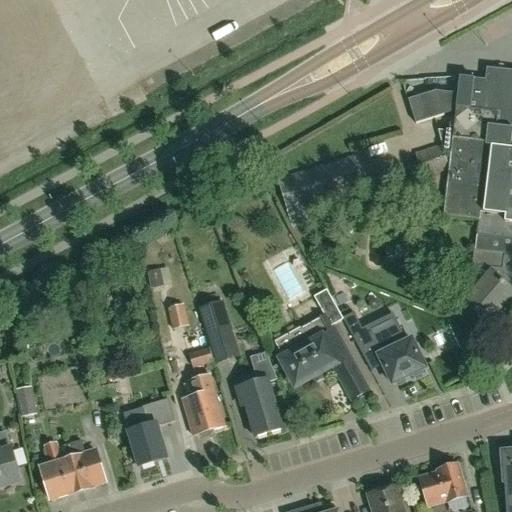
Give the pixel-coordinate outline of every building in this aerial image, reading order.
[(474,252),(501,255),(503,239),(511,239),(511,71),(486,69),(485,81),(459,78),(453,131),(442,218),(477,222),(476,236),(474,252)] [(415,125),(439,118),(432,94),(408,101),(415,125)] [(352,157),(277,180),(293,231),(317,224),(311,208),(364,192),(352,157)] [(474,252),(474,253),(473,253),(472,266),(491,268),(490,275),(463,306),(486,326),(511,295),(511,293),(511,292),(511,270),(502,270),(503,256),(501,256),(501,255),(474,252)] [(75,269),(79,293),(95,290),(91,266),(75,269)] [(332,328),(340,323),(342,322),(325,292),(312,299),(322,317),(300,329),(303,335),(291,341),(292,343),(277,351),(282,360),(279,362),(295,390),(333,369),(351,401),(367,392),(332,328)] [(224,304),(200,311),(216,366),(240,359),(224,304)] [(172,331),(189,326),(184,305),(167,310),(172,331)] [(426,369),(412,340),(406,343),(400,329),(373,342),(366,328),(362,330),(354,314),(342,320),(367,364),(376,360),(380,369),(383,367),(392,385),(411,376),(414,378),(421,374),(422,371),(426,369)] [(192,369),(213,364),(209,350),(189,355),(192,369)] [(192,437),(224,427),(209,376),(188,383),(192,398),(182,401),(192,437)] [(241,407),(245,406),(249,420),(246,423),(250,435),(254,435),(254,438),(281,430),(272,397),(270,398),(265,379),(236,388),(241,407)] [(21,418),(37,415),(31,387),(16,390),(21,418)] [(137,468),(166,459),(156,428),(173,423),(167,400),(141,408),(147,426),(127,432),(137,468)] [(64,462),(75,494),(90,489),(89,486),(91,486),(93,487),(99,485),(100,483),(103,482),(94,453),(84,456),(80,442),(64,447),(68,461),(64,462)] [(49,502),(75,494),(64,462),(61,463),(55,444),(44,447),(49,466),(39,469),(49,502)] [(0,488),(20,483),(10,450),(0,453),(0,488)] [(511,511),(511,452),(502,453),(504,484),(508,483),(510,508),(508,508),(508,511),(511,511)] [(467,497),(457,467),(436,473),(437,474),(419,479),(428,509),(430,509),(430,511),(445,511),(443,504),(467,497)] [(401,511),(394,488),(369,496),(373,511),(401,511)]
